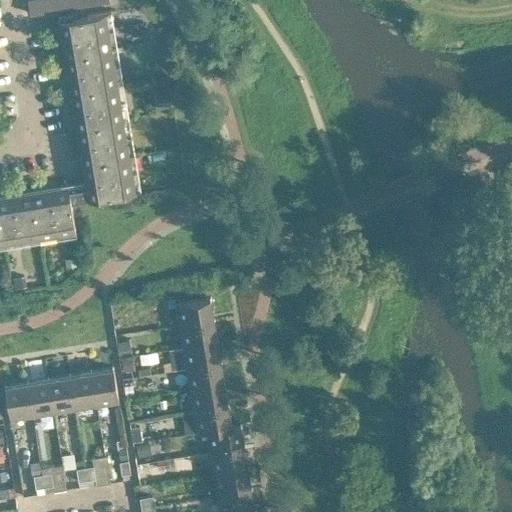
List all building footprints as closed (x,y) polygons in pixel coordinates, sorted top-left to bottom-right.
[(27,0),(30,13),(105,0),(27,0)] [(71,200),(90,197),(141,188),(111,9),(59,18),(86,185),(69,188),(68,182),(0,193),(0,246),(76,235),(71,200)] [(176,302),(179,323),(214,317),(210,296),(176,302)] [(217,339),(214,317),(179,323),(183,345),(217,339)] [(129,338),(117,340),(119,354),(131,352),(129,338)] [(221,360),(217,339),(183,345),(186,366),(221,360)] [(133,355),(122,357),(124,369),(136,367),(133,355)] [(168,378),(178,379),(179,359),(169,358),(168,378)] [(224,382),(221,360),(186,366),(190,388),(224,382)] [(136,363),(136,375),(155,374),(154,362),(136,363)] [(113,366),(92,370),(97,404),(119,401),(113,366)] [(97,404),(92,370),(70,374),(75,408),(97,404)] [(75,408),(70,374),(48,377),(54,411),(75,408)] [(54,411),(48,377),(27,381),(32,415),(54,411)] [(32,415),(27,381),(5,384),(10,418),(32,415)] [(228,403),(224,382),(190,388),(193,409),(228,403)] [(132,383),(124,385),(126,395),(134,393),(132,383)] [(231,425),(231,424),(228,403),(193,409),(197,431),(206,430),(206,429),(231,425)] [(241,423),(231,424),(231,425),(206,429),(206,430),(210,451),(244,445),(241,423)] [(248,467),(244,445),(210,451),(213,472),(248,467)] [(174,456),(158,459),(159,467),(175,464),(174,456)] [(130,472),(128,459),(120,461),(122,473),(130,472)] [(95,477),(93,465),(85,466),(87,479),(95,477)] [(87,479),(85,466),(76,468),(78,480),(87,479)] [(251,488),(248,467),(213,472),(217,494),(251,488)] [(51,472),(42,473),(44,486),(53,484),(51,472)] [(42,473),(34,475),(36,487),(44,486),(42,473)] [(8,487),(0,487),(0,496),(10,495),(8,487)] [(240,511),(255,510),(251,488),(217,494),(219,511),(240,511)] [(154,503),(152,495),(140,497),(141,505),(154,503)] [(153,511),(155,511),(154,503),(141,505),(142,511),(153,511)]
